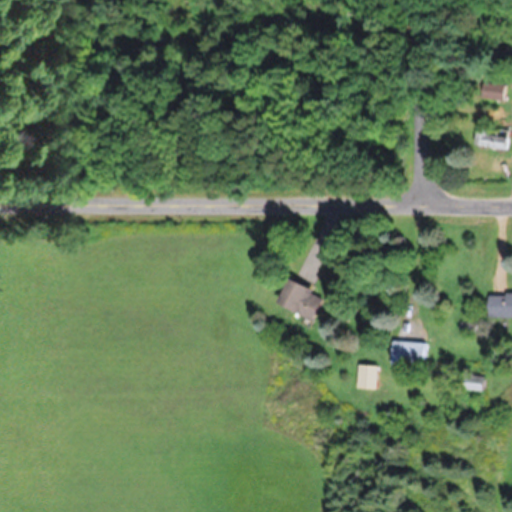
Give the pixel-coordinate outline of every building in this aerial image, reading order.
[(508,129),(475,127),(474,146),(507,147),(508,129)] [(323,295),(286,279),(276,305),(312,320),(323,295)] [(487,317),(511,317),(511,293),(487,293),(487,317)] [(424,342),(390,341),(390,365),(424,365),(424,342)] [(376,366),(358,364),(356,387),(374,389),(376,366)] [(481,376),(467,376),(467,389),(481,389),(481,376)]
